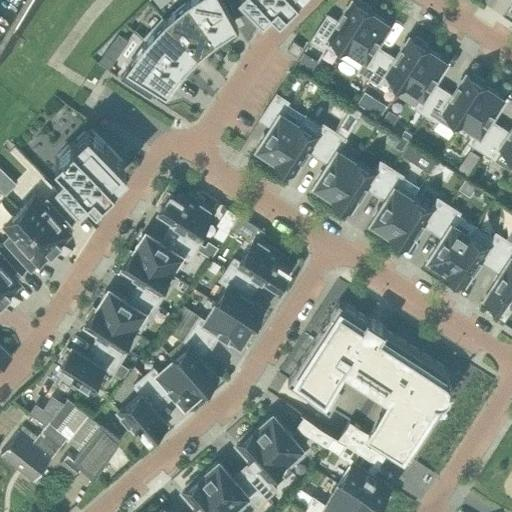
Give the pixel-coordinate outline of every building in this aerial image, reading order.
[(189,0),(186,0),(165,18),(198,52),(217,37),(189,0)] [(224,0),(189,0),(217,37),(238,23),(224,0)] [(254,0),(265,11),(274,2),(281,9),(290,0),(254,0)] [(325,44),(343,55),(371,11),(370,10),(372,7),(360,0),(358,0),(357,2),(353,0),(352,0),(338,23),(326,15),(306,48),(318,56),(325,44)] [(353,78),(364,85),(384,53),(375,47),(390,23),(371,11),(343,55),(360,66),(353,78)] [(165,18),(145,40),(182,70),(198,52),(165,18)] [(383,81),(400,92),(428,48),(427,47),(429,44),(416,36),(414,39),(410,36),(395,60),(384,53),(364,85),(375,92),(383,81)] [(182,70),(145,40),(127,65),(128,66),(120,78),(150,97),(158,85),(167,90),(182,70)] [(287,50),(297,56),(304,46),(294,40),(287,50)] [(410,114),(421,122),(442,90),(432,84),(447,60),(428,48),(400,92),(417,103),(410,114)] [(105,53),(99,60),(109,67),(114,59),(105,53)] [(440,117),(457,129),(485,85),(484,84),(486,81),(473,73),(471,76),(467,73),(452,97),(442,90),(421,122),(432,129),(440,117)] [(329,78),(325,85),(332,89),(336,83),(329,78)] [(467,151),(478,158),(499,127),(489,120),(504,97),(485,85),(457,129),(474,140),(467,151)] [(271,126),(257,148),(276,159),(299,124),(304,115),(287,104),(289,101),(277,93),(260,119),(271,126)] [(353,105),(346,115),(356,121),(363,111),(353,105)] [(299,124),(276,159),(278,161),(276,163),(288,171),(290,168),(294,171),(308,150),(318,156),(335,130),(324,123),(322,126),(304,115),(299,124)] [(67,169),(58,178),(80,201),(90,192),(98,200),(116,181),(110,175),(124,162),(89,126),(76,140),(75,139),(56,157),(67,169)] [(497,154),(511,163),(511,129),(509,134),(499,127),(478,158),(490,166),(497,154)] [(314,184),(333,196),(356,160),(339,149),(346,138),(335,130),(318,156),(328,163),(314,184)] [(464,158),(458,168),(468,174),(474,165),(464,158)] [(365,187),(375,193),(392,167),(381,160),(373,171),(356,160),(333,196),(335,197),(333,200),(345,208),(347,205),(351,208),(365,187)] [(372,221),(390,233),(413,197),(396,186),(403,174),(392,167),(375,193),(386,199),(372,221)] [(466,178),(459,188),(470,196),(477,185),(466,178)] [(168,191),(158,205),(161,207),(159,210),(180,224),(174,234),(196,248),(212,258),(219,246),(209,240),(206,245),(200,242),(204,237),(198,233),(214,209),(189,193),(186,198),(173,190),(171,193),(168,191)] [(36,193),(19,210),(54,245),(71,228),(69,227),(73,223),(48,197),(44,201),(36,193)] [(422,223),(433,230),(449,204),(438,196),(430,208),(413,197),(390,233),(392,234),(390,237),(402,245),(404,242),(408,245),(422,223)] [(443,236),(429,258),(447,270),(475,226),(458,215),(460,211),(449,204),(433,230),(443,236)] [(224,213),(217,224),(219,226),(228,232),(239,215),(227,208),(224,206),(220,211),(224,213)] [(54,245),(19,210),(5,223),(13,232),(6,239),(32,265),(39,258),(40,259),(54,245)] [(475,226),(447,270),(449,271),(448,274),(460,281),(461,279),(466,281),(481,258),(491,265),(506,240),(495,233),(492,237),(475,226)] [(167,244),(161,239),(146,230),(134,249),(170,272),(181,255),(189,259),(196,248),(174,234),(167,244)] [(281,252),(256,236),(240,260),(234,257),(227,268),(250,283),(256,272),(277,286),(279,283),(282,285),(292,270),(289,269),(291,266),(277,257),(281,252)] [(511,244),(506,240),(491,265),(501,271),(486,295),(489,297),(506,308),(511,297),(511,244)] [(170,272),(134,249),(133,250),(130,249),(122,261),(125,263),(122,267),(141,279),(135,289),(157,304),(164,293),(159,289),(170,272)] [(0,288),(5,294),(20,279),(16,274),(20,270),(0,250),(0,288)] [(243,293),(250,283),(227,268),(220,279),(227,284),(216,302),(252,325),(253,323),(256,325),(264,312),(261,310),(264,306),(243,293)] [(150,315),(157,304),(135,289),(128,299),(109,287),(98,306),(133,329),(144,312),(150,315)] [(368,317),(340,299),(288,379),(352,419),(340,437),(347,442),(373,459),(385,441),(409,457),(451,390),(449,382),(446,377),(450,372),(385,330),(386,328),(369,316),(368,317)] [(192,327),(214,341),(221,331),(240,343),(252,325),(216,302),(205,319),(200,315),(192,327)] [(86,324),(99,333),(104,337),(98,347),(120,361),(121,360),(127,350),(122,346),(133,329),(98,306),(96,308),(93,306),(85,318),(88,320),(86,324)] [(189,344),(174,358),(202,390),(203,389),(206,391),(217,381),(215,379),(218,376),(203,359),(214,341),(192,327),(184,339),(189,344)] [(0,367),(12,355),(0,343),(0,367)] [(91,357),(86,353),(73,344),(70,348),(67,346),(59,359),(62,361),(59,365),(72,373),(68,378),(87,391),(104,366),(113,372),(114,370),(120,361),(98,347),(91,357)] [(171,388),(176,394),(185,405),(202,390),(174,358),(158,371),(154,367),(144,375),(162,396),(171,388)] [(120,361),(114,370),(123,375),(129,365),(121,360),(120,361)] [(167,420),(158,410),(152,403),(162,396),(144,375),(134,384),(141,393),(119,412),(134,430),(139,426),(149,436),(152,433),(154,436),(166,426),(164,423),(167,420)] [(36,402),(30,412),(47,424),(65,401),(53,394),(44,407),(36,402)] [(19,429),(1,451),(35,478),(61,444),(67,438),(74,444),(67,453),(60,461),(75,473),(83,463),(97,474),(98,472),(120,439),(68,397),(65,401),(47,424),(42,430),(45,433),(44,435),(40,432),(33,440),(19,429)] [(255,429),(285,462),(303,446),(273,413),(255,429)] [(335,434),(306,415),(299,427),(328,446),(335,434)] [(256,467),(247,474),(267,497),(277,488),(267,477),(285,462),(255,429),(254,429),(252,427),(239,438),(241,441),(237,445),(256,467)] [(373,459),(347,442),(340,454),(352,462),(338,483),(377,507),(378,506),(381,507),(390,493),(387,492),(391,486),(366,469),(373,459)] [(219,460),(201,476),(231,510),(247,495),(257,506),(267,497),(247,474),(238,482),(219,460)] [(200,511),(227,511),(231,510),(201,476),(200,477),(198,474),(185,486),(187,488),(183,492),(200,511)] [(373,511),(377,507),(338,483),(325,503),(313,495),(306,507),(313,511),(373,511)]
